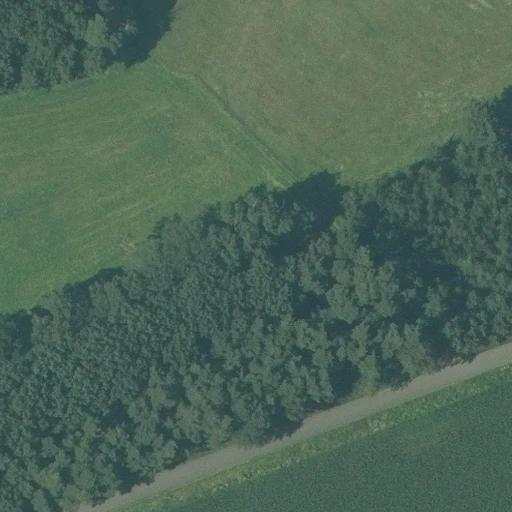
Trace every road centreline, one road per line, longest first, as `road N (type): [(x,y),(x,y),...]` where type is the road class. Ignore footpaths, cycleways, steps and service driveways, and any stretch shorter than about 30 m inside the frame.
road 1 (unclassified): [(511,354),(87,511)]
road 2 (track): [(460,373),(292,190)]
